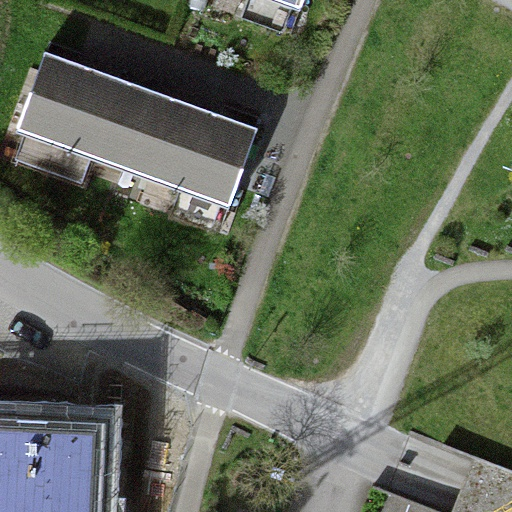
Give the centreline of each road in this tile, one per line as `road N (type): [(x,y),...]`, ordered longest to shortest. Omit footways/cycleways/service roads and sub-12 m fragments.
road 1 (unclassified): [(352,0),(219,382)]
road 2 (residential): [(0,258),(219,382)]
road 3 (unclassified): [(219,382),(185,465),(176,511)]
